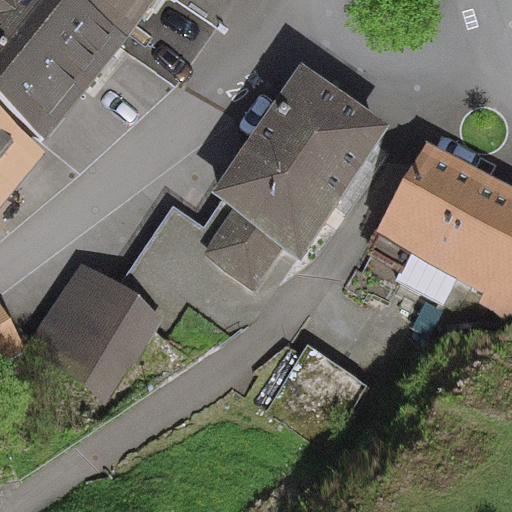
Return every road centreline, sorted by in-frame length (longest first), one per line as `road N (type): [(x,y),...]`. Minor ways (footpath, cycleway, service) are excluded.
road 1 (residential): [(325,0),(349,38),(410,82),(441,87),(508,69)]
road 2 (residential): [(311,0),(259,65),(215,103)]
